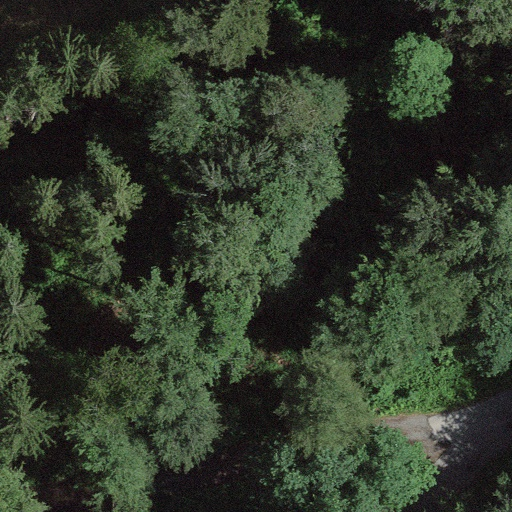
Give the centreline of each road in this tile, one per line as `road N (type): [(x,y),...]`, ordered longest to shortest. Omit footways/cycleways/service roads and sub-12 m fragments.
road 1 (track): [(502,431),(464,423),(322,442),(172,478),(0,503)]
road 2 (unclassified): [(511,422),(418,511)]
